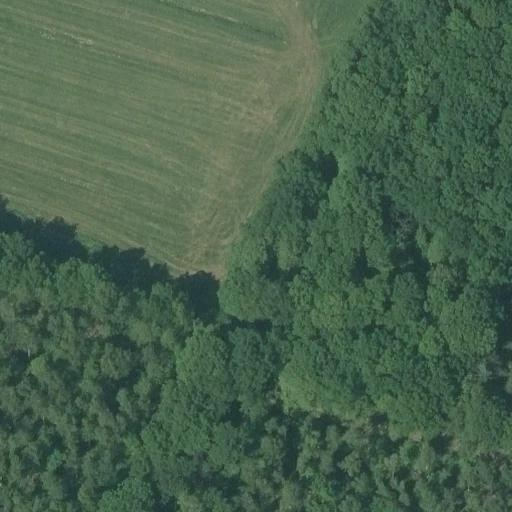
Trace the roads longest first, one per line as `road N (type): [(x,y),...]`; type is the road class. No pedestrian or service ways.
road 1 (track): [(416,0),(234,353)]
road 2 (track): [(234,353),(150,511)]
